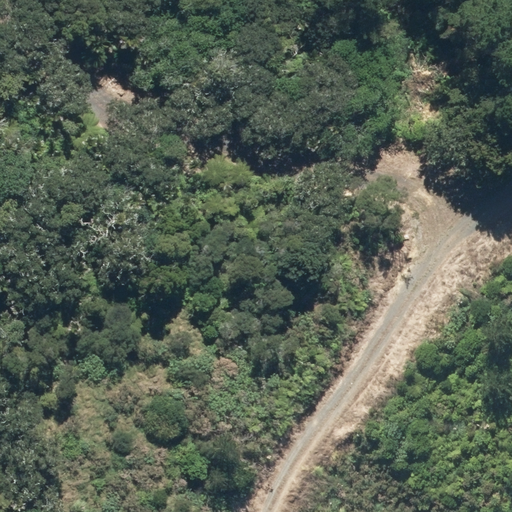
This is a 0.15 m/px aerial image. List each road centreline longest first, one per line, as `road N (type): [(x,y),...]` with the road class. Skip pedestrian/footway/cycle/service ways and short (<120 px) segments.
road 1 (track): [(0,30),(190,143),(273,176),(490,225)]
road 2 (track): [(282,511),(323,430),(426,285),(511,205)]
